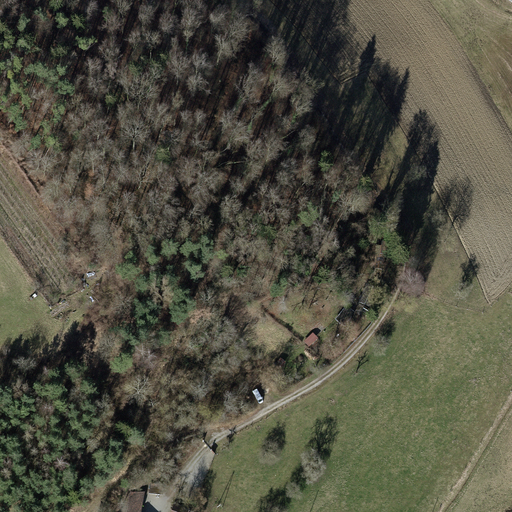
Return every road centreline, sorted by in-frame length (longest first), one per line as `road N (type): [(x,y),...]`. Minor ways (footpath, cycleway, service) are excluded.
road 1 (track): [(233,0),(263,27),(402,230),(405,271),(387,314),(354,356),(218,441),(176,481),(165,511)]
road 2 (track): [(33,0),(108,82),(204,226)]
